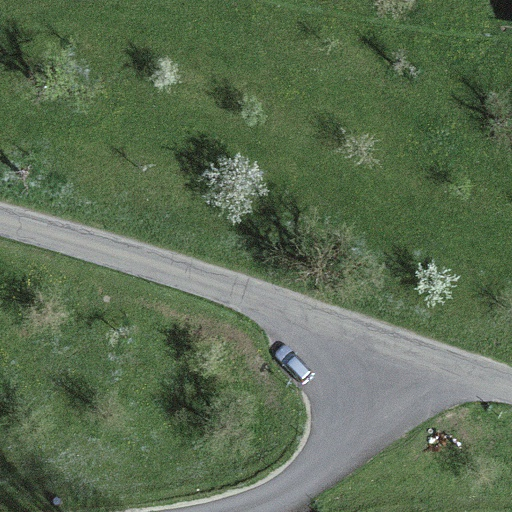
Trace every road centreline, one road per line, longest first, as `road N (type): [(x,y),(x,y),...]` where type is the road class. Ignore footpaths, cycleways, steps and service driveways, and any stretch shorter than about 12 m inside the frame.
road 1 (unclassified): [(0,219),(511,397)]
road 2 (track): [(397,353),(310,464),(275,492),(216,511)]
